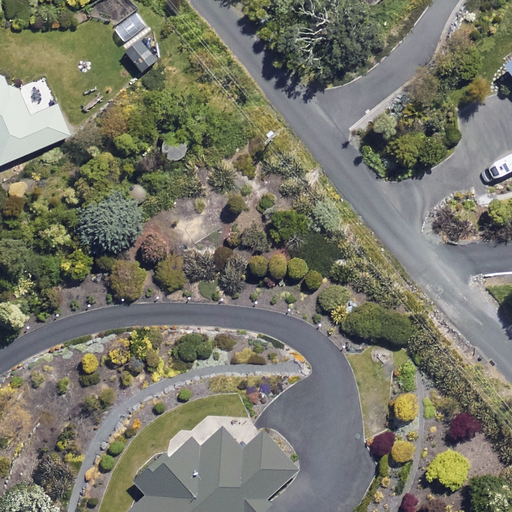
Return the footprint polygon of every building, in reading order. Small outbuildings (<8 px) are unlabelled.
[(375,0),(357,0),(365,9),(375,0)] [(150,30),(138,13),(112,31),(144,76),(160,64),(140,36),(150,30)] [(511,54),(503,61),(511,74),(511,54)] [(10,90),(4,76),(0,74),(0,165),(71,136),(57,102),(28,114),(17,87),(10,90)] [(241,446),(221,424),(199,444),(188,432),(134,480),(144,492),(122,511),(259,511),(269,503),(264,497),(298,467),(262,427),(241,446)]
